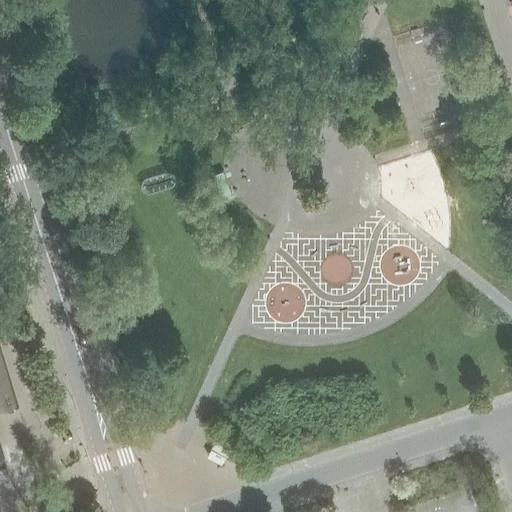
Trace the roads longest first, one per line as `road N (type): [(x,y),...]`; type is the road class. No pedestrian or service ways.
road 1 (tertiary): [(96,413),(0,109)]
road 2 (residential): [(210,511),(498,420)]
